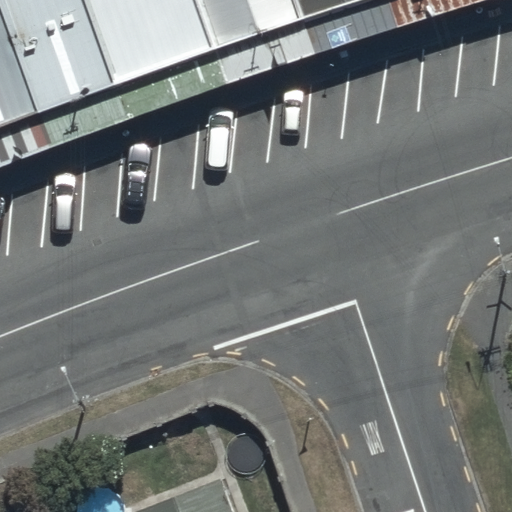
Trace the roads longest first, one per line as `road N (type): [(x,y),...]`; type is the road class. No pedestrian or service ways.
road 1 (tertiary): [(0,336),(324,218)]
road 2 (residential): [(324,218),(427,511)]
road 3 (tertiary): [(324,218),(511,159)]
